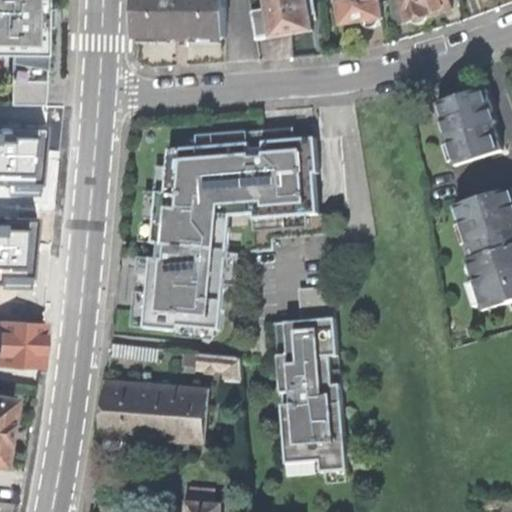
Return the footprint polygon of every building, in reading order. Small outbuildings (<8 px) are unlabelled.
[(0,0),(0,54),(13,55),(48,55),(48,0),(0,0)] [(177,38),(226,38),(226,0),(136,0),(136,38),(177,38)] [(307,0),(267,0),(269,10),(274,36),(291,33),(313,29),(310,12),(307,0)] [(307,0),(310,12),(316,11),(314,0),(307,0)] [(339,0),(343,24),(357,21),(363,20),(366,25),(370,27),(374,28),(379,26),(380,21),(380,18),(383,17),(380,0),(339,0)] [(409,22),(402,0),(390,0),(395,26),(409,22)] [(402,0),(409,22),(413,20),(415,23),(420,25),(425,24),(427,21),(427,16),(438,13),(452,9),(449,0),(402,0)] [(257,39),(274,36),(269,10),(253,12),(257,39)] [(48,86),(48,55),(13,55),(12,104),(46,104),(48,86)] [(459,165),(506,150),(497,123),(502,122),(499,113),(491,87),(443,102),(448,120),(445,121),(453,146),(457,159),(459,165)] [(0,135),(30,135),(29,119),(0,119),(0,135)] [(314,215),(323,214),(320,137),(299,138),(299,128),(288,129),(252,131),(258,213),(258,218),(314,215)] [(237,215),(258,213),(252,131),(189,135),(190,146),(173,147),(174,164),(160,164),(159,189),(149,189),(146,240),(158,241),(157,249),(157,255),(164,255),(161,328),(181,330),(181,335),(213,339),(214,327),(226,329),(237,215)] [(457,159),(453,146),(449,147),(453,160),(457,159)] [(0,169),(0,244),(28,247),(32,208),(36,173),(0,169)] [(511,301),(511,189),(460,206),(466,225),(471,243),(475,258),(471,259),(478,282),(485,304),(487,310),(511,301)] [(315,227),(314,215),(258,218),(259,230),(315,227)] [(471,243),(466,225),(461,227),(467,245),(471,243)] [(164,255),(157,255),(142,256),(140,325),(161,328),(164,255)] [(485,304),(478,282),(472,284),(478,306),(485,304)] [(2,357),(43,359),(44,340),(45,317),(39,317),(5,315),(2,357)] [(288,385),(296,474),(354,469),(341,316),(282,321),(288,385)] [(188,365),(201,366),(203,352),(189,351),(188,365)] [(243,356),(203,352),(201,366),(229,369),(229,377),(246,379),(243,356)] [(137,437),(207,443),(211,389),(108,380),(106,404),(102,433),(137,437)] [(0,458),(8,460),(13,427),(19,394),(0,390),(0,458)] [(137,447),(137,437),(102,433),(101,444),(137,447)] [(193,491),(192,502),(217,504),(217,492),(193,491)] [(217,504),(192,502),(190,502),(189,511),(223,511),(224,504),(217,504)]
